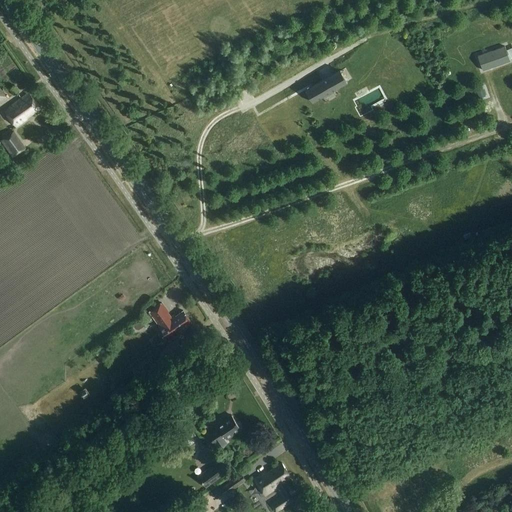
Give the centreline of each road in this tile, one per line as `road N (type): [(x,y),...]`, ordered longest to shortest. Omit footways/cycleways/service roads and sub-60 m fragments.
road 1 (primary): [(347,511),(247,342),(8,0)]
road 2 (track): [(17,511),(234,351)]
road 3 (track): [(291,412),(511,340)]
